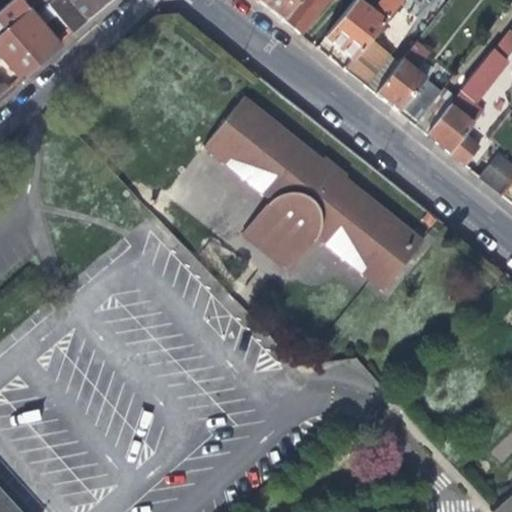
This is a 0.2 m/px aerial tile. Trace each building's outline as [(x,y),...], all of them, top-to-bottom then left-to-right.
[(14,0),(12,0),(0,11),(0,32),(33,68),(56,48),(31,19),(18,4),(14,0)] [(28,7),(23,0),(18,4),(31,19),(35,15),(28,7)] [(35,0),(28,7),(35,15),(44,7),(52,0),(35,0)] [(52,0),(44,7),(69,36),(109,0),(52,0)] [(257,0),(255,2),(265,10),(279,21),(295,0),(257,0)] [(295,0),(279,21),(297,35),(308,21),(324,0),(295,0)] [(336,49),(351,61),(368,39),(398,0),(377,0),(369,11),(354,0),(352,0),(322,38),(336,49)] [(448,0),(436,0),(434,3),(441,9),(448,0)] [(31,19),(56,48),(69,36),(44,7),(35,15),(31,19)] [(389,41),(376,30),(368,39),(381,50),(389,41)] [(511,36),(506,31),(453,98),(423,136),(456,162),(461,167),(476,148),(461,136),(470,124),(460,116),(505,62),(501,58),(511,43),(511,36)] [(0,63),(17,82),(33,68),(0,32),(0,63)] [(381,50),(368,39),(351,61),(342,72),(352,80),(362,88),(388,56),(381,50)] [(396,64),(372,95),(390,109),(411,127),(438,92),(412,71),(424,56),(411,46),(396,64)] [(396,64),(388,56),(362,88),(372,95),(396,64)] [(0,97),(11,87),(4,80),(0,84),(0,97)] [(441,88),(438,92),(411,127),(423,136),(453,98),(441,88)] [(218,161),(245,171),(284,137),(240,101),(203,149),(218,161)] [(268,207),(263,212),(262,214),(262,215),(260,216),(260,218),(259,219),(259,220),(258,222),(258,223),(258,225),(258,226),(257,228),(257,229),(257,230),(258,232),(258,233),(258,235),(258,236),(259,237),(259,239),(260,240),(261,241),(261,243),(262,244),(263,245),(264,246),(265,247),(266,248),(267,249),(268,250),(269,251),(271,252),(272,253),(274,254),(275,254),(277,255),(278,255),(280,256),(282,256),(284,257),(286,257),(287,257),(289,257),(291,257),(292,256),(294,256),(296,255),(297,255),(299,254),(301,254),(302,253),(304,252),(305,251),(307,250),(308,249),(309,248),(310,247),(313,244),(313,243),(314,242),(314,240),(315,239),(315,238),(316,237),(316,236),(316,235),(316,234),(317,233),(317,232),(317,231),(317,229),(317,228),(331,224),(366,280),(381,293),(420,246),(342,183),(344,182),(334,171),(320,162),(319,161),(318,164),(284,137),(245,171),(283,185),(282,199),(281,199),(280,199),(278,199),(277,200),(276,200),(275,201),(274,201),(273,201),(272,202),(272,203),(271,203),(270,204),(269,205),(268,206),(268,207)] [(200,152),(234,180),(245,171),(218,161),(203,149),(200,152)] [(511,177),(491,161),(477,179),(499,196),(511,180),(511,177)] [(268,207),(268,206),(269,205),(270,204),(271,203),(272,203),(272,202),(273,201),(274,201),(275,201),(276,200),(277,200),(278,199),(280,199),(281,199),(282,199),(283,185),(245,171),(234,180),(268,207)] [(286,276),(310,247),(309,248),(308,249),(307,250),(305,251),(304,252),(302,253),(301,254),(299,254),(297,255),(296,255),(294,256),(292,256),(291,257),(289,257),(287,257),(286,257),(284,257),(282,256),(280,256),(278,255),(277,255),(275,254),(274,254),(272,253),(271,252),(269,251),(268,250),(267,249),(266,248),(265,247),(264,246),(263,245),(262,244),(261,243),(261,241),(260,240),(259,239),(259,237),(258,236),(258,235),(258,233),(258,232),(257,230),(257,229),(257,228),(258,226),(258,225),(258,223),(258,222),(259,220),(259,219),(260,218),(260,216),(262,215),(262,214),(241,240),(286,276)] [(378,297),(381,293),(366,280),(331,224),(317,228),(317,229),(317,231),(317,232),(317,233),(316,234),(316,235),(316,236),(316,237),(315,238),(315,239),(314,240),(314,242),(313,243),(313,244),(378,297)] [(511,511),(511,490),(489,511),(511,511)] [(0,511),(17,511),(0,492),(0,511)]
